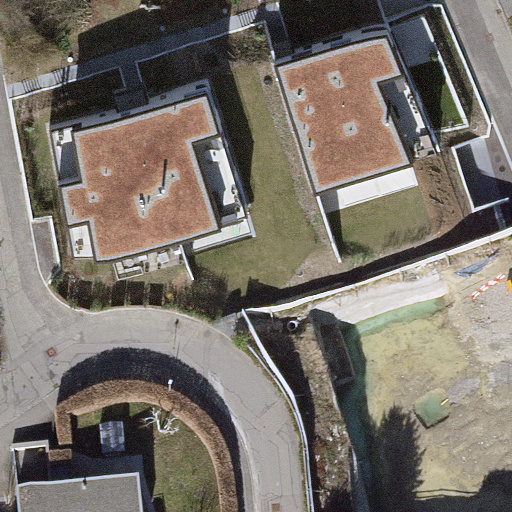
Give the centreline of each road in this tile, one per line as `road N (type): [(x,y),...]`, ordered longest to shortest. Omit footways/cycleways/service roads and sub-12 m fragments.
road 1 (residential): [(281,511),(278,473),(246,393),(174,346),(105,341),(44,371)]
road 2 (residential): [(44,371),(0,227)]
